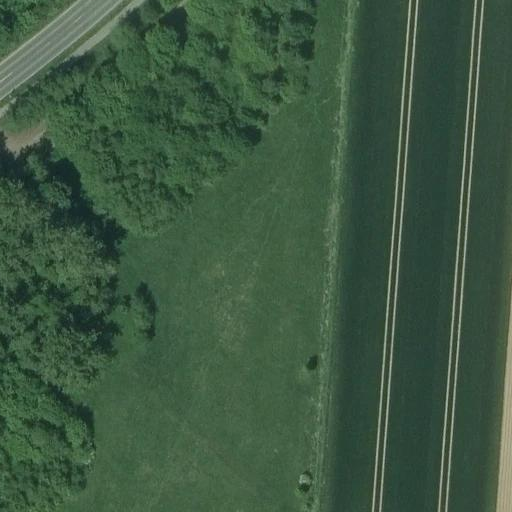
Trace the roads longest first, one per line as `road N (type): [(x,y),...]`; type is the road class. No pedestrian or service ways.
road 1 (track): [(0,136),(16,141),(190,0)]
road 2 (secondary): [(0,84),(102,0)]
